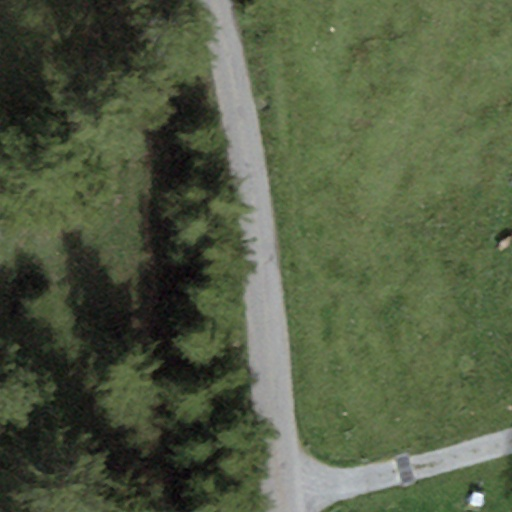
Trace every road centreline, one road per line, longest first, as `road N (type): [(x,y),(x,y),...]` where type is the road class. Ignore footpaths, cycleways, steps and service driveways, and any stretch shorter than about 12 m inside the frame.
road 1 (unclassified): [(211,0),(248,163),(285,511)]
road 2 (track): [(284,492),(511,440)]
